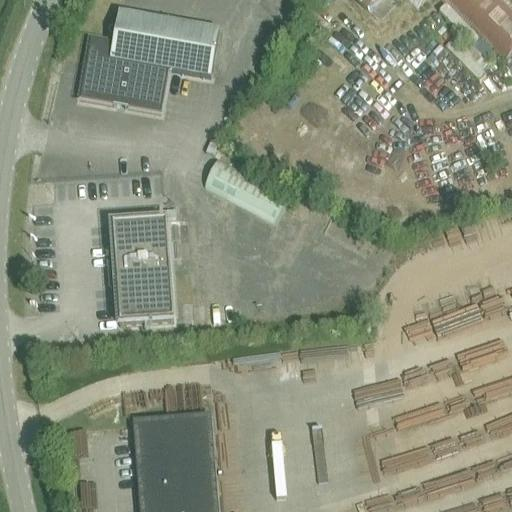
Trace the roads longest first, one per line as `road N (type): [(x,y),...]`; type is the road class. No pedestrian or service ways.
road 1 (unknown): [(5,418),(186,371),(234,375),(277,393),(310,441),(312,471),(292,511)]
road 2 (tertiary): [(0,188),(11,104),(49,0)]
road 3 (tertiary): [(24,511),(0,373)]
